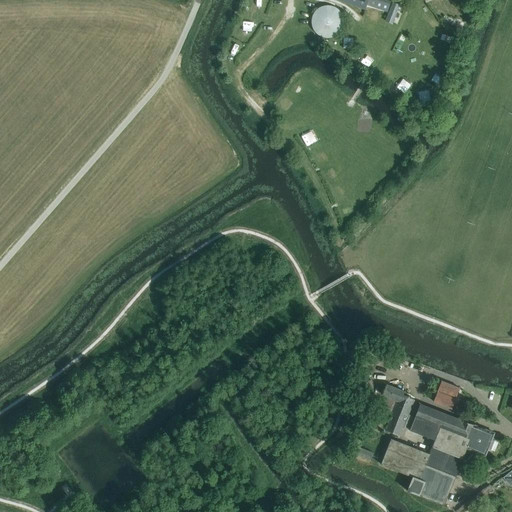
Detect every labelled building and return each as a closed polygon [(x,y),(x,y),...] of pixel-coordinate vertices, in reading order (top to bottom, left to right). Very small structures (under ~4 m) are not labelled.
[(336,0),(365,10),(367,4),(368,0),(336,0)] [(368,0),(367,4),(367,5),(387,12),(390,1),(386,0),(368,0)] [(399,5),(393,3),(386,20),(392,22),(399,5)] [(320,36),(321,37),(323,38),(324,38),(328,39),(332,38),(334,37),(335,37),(337,36),(339,34),(341,33),(342,32),(342,30),(343,29),(344,27),(345,24),(345,22),(345,21),(345,19),(344,16),(343,15),(342,13),(341,12),(340,10),(339,9),(338,8),(335,7),(334,6),(332,6),(331,5),(329,5),(327,5),(324,5),(323,6),(321,6),(320,7),(317,9),(316,10),(315,11),(314,13),(313,14),(312,16),(312,17),(312,19),(311,20),(311,22),(312,25),(312,28),(314,31),(315,32),(316,34),(318,36),(320,36)] [(464,29),(467,22),(467,21),(459,19),(456,26),(458,27),(464,29)] [(294,103),(286,98),(282,104),(291,109),(294,103)] [(354,376),(347,392),(360,397),(367,379),(355,374),(354,376)] [(456,397),(460,388),(441,381),(433,401),(451,408),(453,403),(458,405),(460,399),(456,397)] [(403,395),(404,391),(387,384),(383,394),(388,396),(381,411),(369,406),(362,426),(370,429),(370,427),(379,431),(381,427),(386,429),(386,430),(393,433),(393,432),(400,435),(415,399),(403,395)] [(440,426),(459,433),(464,421),(421,403),(410,430),(435,440),(440,426)] [(407,491),(444,505),(463,457),(463,456),(475,426),(473,425),(473,424),(464,421),(459,433),(440,426),(435,440),(429,454),(419,450),(391,439),(381,464),(413,477),(407,491)] [(463,456),(463,457),(464,455),(471,457),(473,451),(485,456),(488,449),(491,450),(495,441),(492,440),(494,433),(476,425),(475,426),(463,456)] [(355,445),(352,453),(370,460),(373,453),(360,447),(355,445)] [(511,471),(511,470),(503,478),(504,478),(508,482),(510,484),(511,485),(511,471)]
